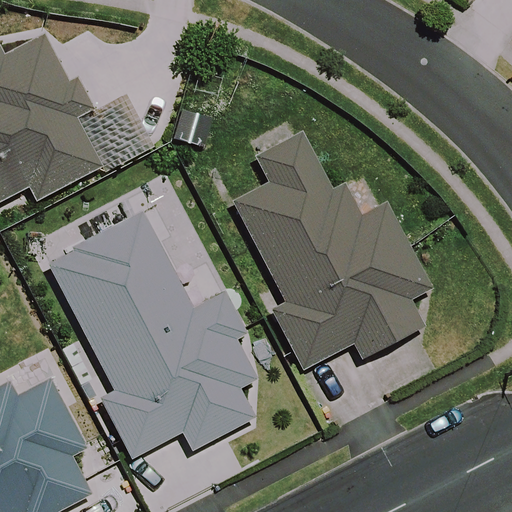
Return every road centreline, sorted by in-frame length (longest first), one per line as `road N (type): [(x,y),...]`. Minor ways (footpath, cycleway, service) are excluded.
road 1 (residential): [(317,0),(432,70),(511,148)]
road 2 (residential): [(390,511),(511,447)]
